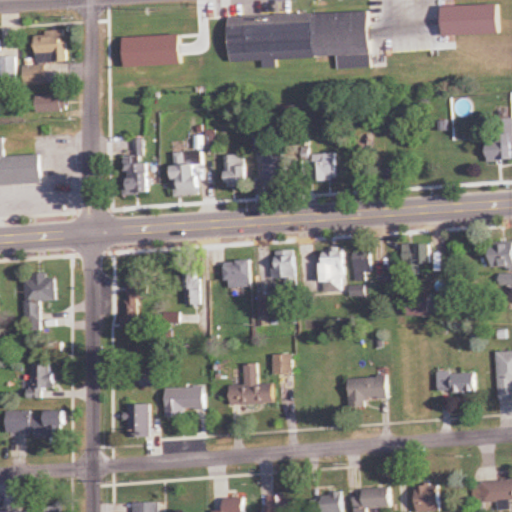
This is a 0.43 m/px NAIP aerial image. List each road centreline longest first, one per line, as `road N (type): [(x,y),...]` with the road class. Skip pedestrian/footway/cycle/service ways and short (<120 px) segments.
road 1 (residential): [(0,473),(511,435)]
road 2 (primary): [(0,239),(511,204)]
road 3 (residential): [(95,511),(91,0)]
